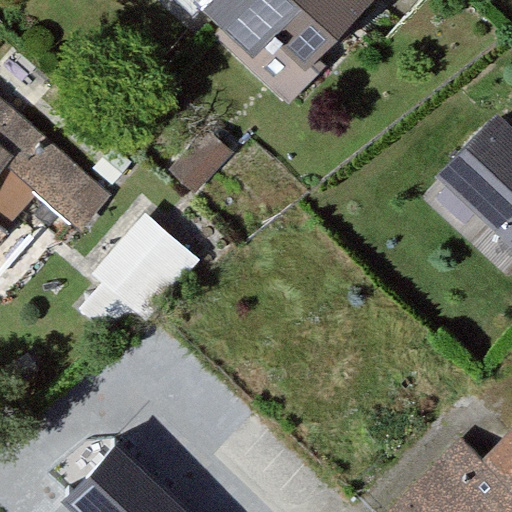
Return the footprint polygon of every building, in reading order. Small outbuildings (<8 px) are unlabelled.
[(355,0),(228,0),(301,63),(355,0)] [(127,208),(0,93),(0,275),(6,281),(47,235),(77,262),(127,208)] [(511,102),(501,93),(445,156),(511,216),(511,102)] [(94,262),(139,305),(196,245),(150,202),(94,262)] [(511,511),(511,412),(484,443),(462,423),(379,511),(511,511)] [(187,511),(117,447),(65,503),(75,511),(187,511)]
